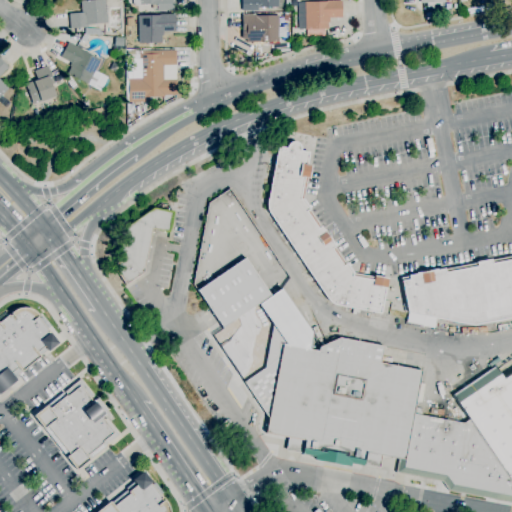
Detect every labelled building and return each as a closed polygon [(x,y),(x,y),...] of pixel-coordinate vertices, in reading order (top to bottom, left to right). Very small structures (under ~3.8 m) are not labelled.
[(70,29),(68,14),(81,13),(80,1),(89,0),(105,0),(107,23),(87,25),(87,27),(70,29)] [(156,11),(156,9),(152,9),(151,5),(139,5),(132,6),(132,0),(173,0),(173,11),(156,11)] [(241,11),(241,0),(277,0),(278,7),(257,8),(257,11),(241,11)] [(420,0),(420,10),(443,10),(443,0),(420,0)] [(307,37),(307,36),(293,36),(292,29),(299,29),(299,16),(297,16),(297,3),(326,2),(326,1),(341,1),(341,18),(329,18),(329,23),(327,23),(327,29),(322,29),(322,37),(307,37)] [(138,44),(137,16),(174,15),(175,31),(163,32),(163,36),(161,36),(161,43),(138,44)] [(257,45),(257,43),(246,43),(246,39),(241,39),(241,31),(242,31),(241,15),(255,15),(255,16),(278,16),(278,42),(262,43),(262,45),(257,45)] [(101,36),(84,35),(84,28),(100,29),(99,32),(102,32),(101,36)] [(83,43),(78,41),(81,34),(86,36),(83,43)] [(123,46),(113,46),(114,38),(123,38),(123,46)] [(100,91),(66,74),(70,67),(69,67),(71,63),(60,58),(67,42),(82,50),(82,51),(100,60),(94,71),(107,78),(100,91)] [(163,97),(144,97),(144,101),(126,101),(126,78),(138,78),(138,51),(176,51),(176,94),(163,95),(163,97)] [(134,59),(127,59),(127,51),(134,51),(134,52),(136,52),(136,59),(134,59)] [(0,95),(0,59),(8,68),(0,75),(0,81),(8,89),(0,95)] [(32,105),(24,84),(36,80),(33,71),(47,66),(53,84),(51,85),(55,97),(40,102),(32,105)] [(300,149),(299,151),(308,153),(305,165),(310,166),(310,167),(311,167),(308,179),(306,178),(302,200),(323,230),(323,229),(332,242),(331,243),(352,273),(373,277),(373,276),(387,279),(385,290),(387,290),(385,296),(383,296),(379,314),(337,305),(336,305),(335,305),(334,305),(333,304),(332,304),(331,303),(330,303),(330,302),(329,302),(329,301),(328,301),(328,300),(327,300),(327,299),(326,298),(269,214),(269,213),(268,213),(268,212),(268,211),(267,210),(267,209),(267,208),(267,207),(267,206),(267,205),(266,205),(267,205),(267,204),(267,203),(267,202),(267,201),(277,147),(286,149),(287,146),(287,145),(288,145),(288,144),(289,143),(290,143),(291,142),(292,142),(293,142),(294,142),(295,143),(296,143),(297,144),(298,144),(298,145),(299,146),(299,147),(299,148),(299,149),(300,149)] [(125,285),(114,269),(115,269),(121,236),(123,237),(125,228),(152,209),(170,212),(167,231),(151,229),(142,273),(125,285)] [(511,317),(472,325),(427,317),(426,322),(423,322),(422,326),(405,322),(407,313),(400,279),(407,277),(407,276),(415,275),(414,273),(435,269),(436,270),(443,269),(443,270),(475,264),(475,262),(490,260),(490,261),(511,256),(511,317)] [(221,328),(196,291),(244,258),(269,295),(257,303),(221,328)] [(311,335),(309,350),(317,351),(318,348),(338,338),(382,347),(379,363),(421,371),(412,414),(462,424),(468,420),(451,396),(494,367),(503,379),(511,372),(511,503),(448,491),(441,482),(395,473),(398,459),(381,456),(379,468),(363,465),(362,467),(301,455),(301,453),(285,450),(288,438),(265,433),(268,418),(243,382),(244,382),(212,336),(222,329),(221,328),(257,303),(258,304),(280,289),(311,335)] [(37,316),(36,317),(47,332),(46,333),(48,335),(49,333),(57,343),(47,351),(46,350),(39,356),(39,357),(21,371),(17,367),(10,373),(16,381),(0,393),(0,322),(8,315),(9,316),(11,315),(10,313),(11,313),(11,312),(12,312),(13,311),(14,310),(15,310),(16,310),(16,309),(17,309),(18,309),(19,308),(20,308),(21,308),(22,308),(23,308),(24,308),(25,308),(26,308),(27,308),(27,309),(28,309),(29,309),(30,310),(31,310),(32,310),(32,311),(33,311),(34,312),(35,313),(36,314),(36,315),(37,315),(37,316)] [(498,331),(497,326),(509,323),(510,329),(498,331)] [(75,470),(65,458),(65,457),(43,429),(33,416),(46,406),(46,407),(63,394),(65,397),(66,395),(64,392),(80,379),(93,396),(89,399),(92,403),(94,402),(104,413),(100,417),(103,421),(106,419),(119,435),(107,444),(104,440),(102,442),(102,443),(103,443),(106,446),(88,460),(75,470)] [(97,511),(110,502),(110,503),(125,491),(128,495),(128,494),(127,492),(128,492),(125,488),(133,482),(132,480),(143,472),(151,482),(149,484),(161,498),(160,499),(162,502),(163,501),(164,501),(164,502),(165,503),(165,504),(166,505),(167,506),(167,507),(167,508),(168,509),(168,510),(168,511),(97,511)]
